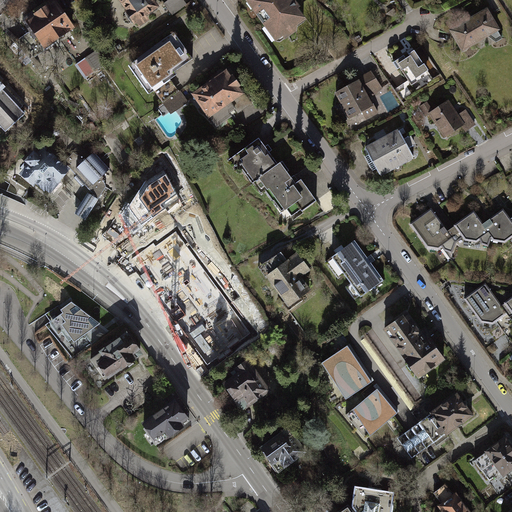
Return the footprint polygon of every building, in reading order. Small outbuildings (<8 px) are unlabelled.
[(56,0),(55,0),(24,23),(46,53),(78,30),(56,0)] [(157,0),(117,0),(128,14),(126,16),(135,29),(138,28),(141,31),(152,23),(150,21),(164,10),(157,0)] [(183,0),(170,0),(164,5),(172,16),(188,6),(183,0)] [(310,21),(294,0),(247,0),(280,44),(299,34),(300,28),(310,21)] [(487,7),(448,28),(463,51),(487,36),(495,42),(502,38),(497,29),(499,27),(487,7)] [(172,30),(127,62),(147,92),(152,89),(163,104),(170,113),(188,101),(181,92),(179,90),(169,76),(174,73),(172,69),(191,56),(172,30)] [(414,48),(395,60),(398,65),(408,80),(396,87),(404,99),(435,79),(425,65),(422,62),(414,49),(414,48)] [(104,67),(93,52),(72,66),(85,81),(104,67)] [(227,67),(190,91),(207,116),(208,115),(216,125),(236,112),(237,114),(255,102),(250,96),(246,90),(243,92),(242,90),(227,67)] [(374,72),(337,94),(358,128),(381,115),(371,98),(384,91),(374,72)] [(0,128),(1,128),(5,132),(25,114),(21,109),(24,106),(23,105),(25,104),(7,85),(5,86),(1,82),(3,81),(0,77),(0,128)] [(453,99),(432,115),(450,141),(473,125),(453,99)] [(402,133),(385,142),(401,170),(418,161),(402,133)] [(262,141),(232,162),(242,177),(246,174),(256,189),(264,183),(270,191),(291,177),(284,167),(281,169),(262,141)] [(385,142),(368,152),(383,180),(401,170),(385,142)] [(28,168),(24,173),(34,182),(36,180),(49,192),(60,181),(57,178),(65,169),(44,149),(37,157),(34,154),(24,165),(28,168)] [(73,165),(69,168),(74,174),(72,177),(81,187),(83,185),(86,190),(84,193),(72,211),(85,220),(98,201),(99,199),(115,176),(108,169),(105,166),(92,151),(77,162),(73,165)] [(146,181),(122,213),(134,232),(180,199),(163,169),(146,181)] [(291,177),(270,191),(294,220),(304,213),(307,217),(323,207),(305,183),(299,187),(291,177)] [(319,200),(325,210),(337,202),(331,192),(319,200)] [(438,203),(410,223),(429,249),(442,251),(462,237),(456,229),(438,203)] [(511,222),(505,214),(485,226),(491,235),(495,244),(508,246),(511,242),(511,222)] [(477,215),(456,229),(462,237),(467,243),(479,245),(491,235),(485,226),(477,215)] [(194,227),(171,240),(186,265),(208,252),(194,227)] [(331,258),(326,262),(337,276),(342,272),(349,282),(344,286),(353,299),(358,295),(361,299),(368,294),(371,291),(386,281),(354,237),(339,248),(335,250),(330,254),(331,258)] [(281,253),(259,269),(264,277),(289,310),(311,294),(301,280),(312,272),(298,253),(287,261),(281,253)] [(210,317),(216,313),(227,331),(249,317),(228,285),(201,303),(210,317)] [(483,286),(460,300),(478,325),(489,326),(503,317),(498,307),(483,286)] [(511,296),(498,307),(503,317),(507,322),(511,322),(511,296)] [(69,301),(59,308),(62,312),(48,322),(57,333),(60,331),(66,340),(69,338),(72,341),(98,323),(69,301)] [(406,310),(382,328),(418,378),(445,358),(429,337),(427,339),(406,310)] [(131,332),(91,359),(106,382),(147,355),(131,332)] [(370,380),(346,345),(320,362),(344,398),(370,380)] [(252,359),(221,379),(245,413),(274,393),(252,359)] [(375,386),(351,405),(352,407),(344,412),(364,438),(368,434),(374,429),(395,411),(375,386)] [(404,431),(397,437),(410,457),(419,451),(425,447),(433,441),(445,433),(450,429),(474,412),(458,390),(435,408),(429,412),(418,420),(411,426),(404,431)] [(179,398),(144,422),(160,445),(195,422),(179,398)] [(289,427),(262,446),(280,471),(306,452),(289,427)] [(511,468),(511,444),(504,434),(483,448),(485,451),(474,460),(485,475),(497,467),(503,475),(511,468)] [(472,511),(448,481),(431,495),(445,511),(472,511)] [(327,501),(310,511),(391,511),(395,491),(354,485),(350,506),(346,502),(333,510),(327,501)]
